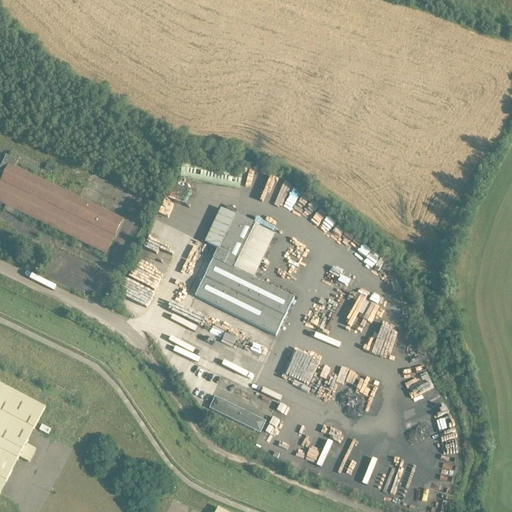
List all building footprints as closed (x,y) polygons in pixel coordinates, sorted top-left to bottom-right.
[(0,173),(3,176),(0,182),(0,203),(106,255),(122,222),(15,168),(18,163),(6,157),(0,169),(0,173)] [(243,170),(184,158),(180,178),(239,190),(243,170)] [(54,167),(48,165),(45,171),(51,174),(54,167)] [(234,217),(199,289),(195,298),(276,337),(294,300),(254,281),(235,272),(257,228),(234,217)] [(162,228),(167,228),(168,243),(179,242),(179,223),(162,224),(162,228)] [(45,409),(0,385),(0,495),(19,459),(29,464),(36,451),(26,446),(45,409)] [(254,432),(260,420),(215,398),(209,410),(254,432)]
